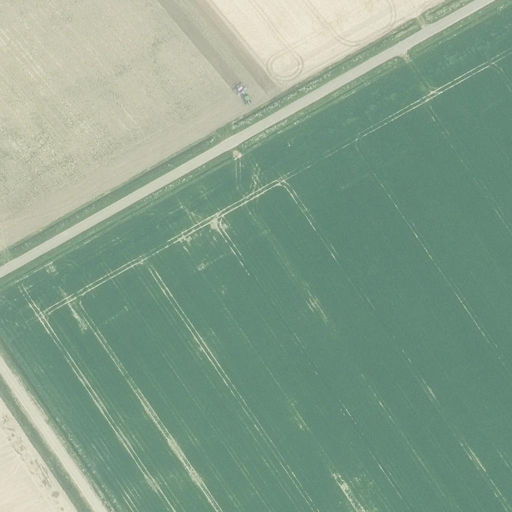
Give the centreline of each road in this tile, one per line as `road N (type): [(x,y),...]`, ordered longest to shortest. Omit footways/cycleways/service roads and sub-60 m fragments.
road 1 (unclassified): [(0,270),(482,0)]
road 2 (unclassified): [(100,511),(0,363)]
